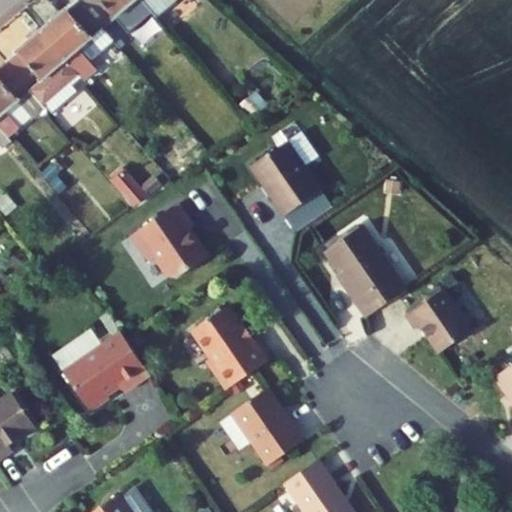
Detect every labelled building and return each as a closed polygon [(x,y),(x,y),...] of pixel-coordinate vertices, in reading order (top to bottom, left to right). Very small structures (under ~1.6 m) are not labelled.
[(105,27),(81,0),(77,0),(44,29),(86,78),(86,79),(97,70),(90,61),(115,40),(105,27)] [(81,0),(105,27),(136,0),(81,0)] [(141,0),(156,18),(176,0),(141,0)] [(44,29),(8,61),(42,102),(42,101),(52,113),(77,91),(73,85),(82,78),(84,80),(86,78),(44,29)] [(50,112),(42,102),(8,61),(0,66),(0,125),(10,137),(20,127),(19,126),(32,115),(39,122),(50,112)] [(256,93),(241,106),(254,121),(269,108),(256,93)] [(0,146),(2,149),(13,141),(10,137),(0,125),(0,146)] [(286,216),(323,190),(288,141),(254,165),(275,196),(273,198),(286,216)] [(53,163),(42,173),(49,181),(60,171),(53,163)] [(121,167),(110,176),(118,185),(124,180),(120,176),(125,171),(121,167)] [(124,180),(118,185),(135,206),(147,195),(125,171),(120,176),(124,180)] [(154,175),(143,185),(151,194),(162,184),(154,175)] [(57,176),(51,182),(60,193),(67,187),(57,176)] [(399,192),(401,183),(388,181),(387,191),(399,192)] [(6,195),(0,199),(0,207),(7,215),(16,207),(6,195)] [(207,254),(195,237),(193,238),(187,229),(193,224),(179,203),(132,235),(148,259),(154,254),(168,274),(176,275),(207,254)] [(362,226),(359,229),(330,249),(325,253),(360,302),(357,304),(367,319),(408,290),(362,226)] [(330,249),(359,229),(356,226),(328,246),(330,249)] [(473,331),(444,289),(407,316),(417,329),(421,326),(440,353),(473,331)] [(228,306),(197,328),(196,336),(211,358),(210,365),(227,390),(255,371),(269,362),(254,342),(253,341),(251,342),(249,342),(242,332),(244,330),(228,306)] [(126,339),(122,332),(64,372),(91,411),(110,398),(108,395),(121,386),(125,393),(151,375),(126,339)] [(511,365),(496,377),(511,400),(511,365)] [(244,390),(239,384),(231,389),(236,395),(244,390)] [(287,418),(267,389),(237,410),(236,418),(250,439),(248,444),(266,469),(305,441),(289,417),(287,418)] [(13,392),(0,400),(0,460),(13,451),(9,446),(36,428),(13,392)] [(355,511),(320,460),(287,483),(305,511),(355,511)] [(131,511),(120,495),(95,511),(131,511)]
